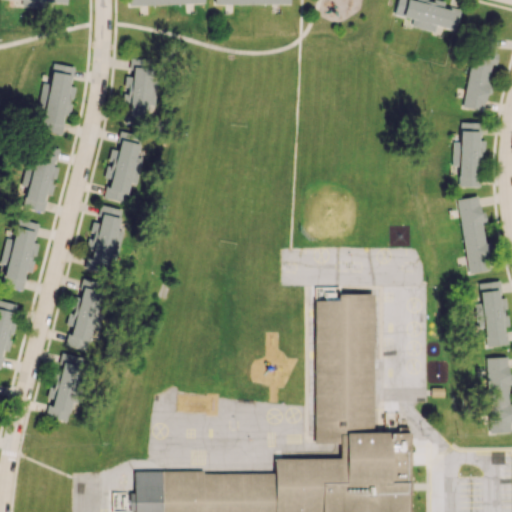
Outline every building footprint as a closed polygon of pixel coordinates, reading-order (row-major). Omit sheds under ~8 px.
[(395,0),(392,14),(411,18),(409,27),(440,34),(442,27),(454,30),(459,9),(445,6),(446,2),(438,0),(395,0)] [(462,108),(482,111),(489,64),(494,64),(495,54),(492,54),(494,35),(473,31),(462,108)] [(154,59),(130,58),(129,76),(125,76),(123,104),(127,104),(126,115),(145,116),(146,104),(152,105),(154,59)] [(71,65),(50,62),(40,131),(60,134),(63,114),(68,115),(73,87),(68,86),(71,65)] [(479,186),(479,140),(478,140),(478,121),(457,121),(457,186),(479,186)] [(104,198),(124,202),(126,187),(135,188),(141,152),(136,151),(139,137),(126,135),(126,140),(114,138),(104,198)] [(22,208),(41,211),(44,194),(49,195),(55,167),(53,166),(56,148),(35,143),(22,208)] [(455,198),(466,273),(490,270),(482,211),(478,211),(476,195),(455,198)] [(123,209),(100,204),(96,222),(91,221),(85,248),(90,249),(87,264),(105,268),(109,252),(114,253),(123,209)] [(35,223),(14,218),(1,285),(23,290),(35,223)] [(86,350),(91,322),(98,323),(106,283),(80,278),(66,346),(86,350)] [(477,282),(484,346),(506,344),(504,328),(506,328),(503,297),(498,297),(497,280),(477,282)] [(135,473),(271,472),(271,458),(335,457),(335,440),(311,440),(310,303),(333,303),(333,292),(368,291),(369,433),(383,433),(399,433),(403,433),(404,458),(404,511),(129,511),(129,492),(135,492),(135,473)] [(0,358),(2,350),(7,351),(13,323),(9,322),(13,303),(0,300),(0,358)] [(475,328),(482,327),(478,301),(472,302),(475,328)] [(417,313),(417,322),(425,323),(425,313),(417,313)] [(65,421),(68,408),(73,409),(84,357),(61,352),(46,417),(65,421)] [(509,432),(508,414),(509,414),(508,357),(484,357),(486,432),(509,432)] [(427,388),(427,397),(441,397),(441,388),(427,388)]
